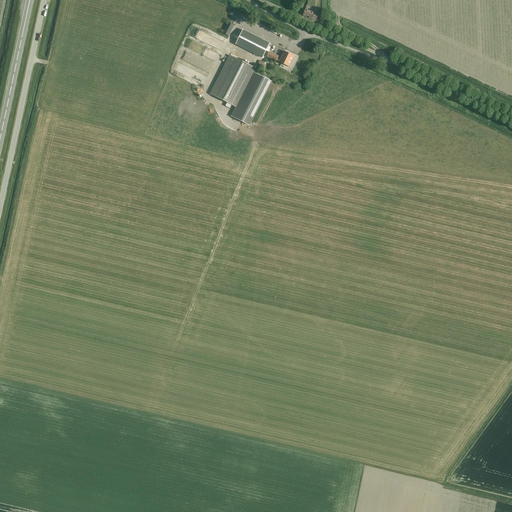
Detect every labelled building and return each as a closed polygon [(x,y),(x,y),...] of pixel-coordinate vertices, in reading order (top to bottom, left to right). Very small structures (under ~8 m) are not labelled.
[(305,10),(303,16),(316,21),(318,15),(315,14),(316,12),(313,11),(312,12),(305,10)] [(229,37),(234,26),(228,23),(223,34),(229,37)] [(243,30),(236,45),(262,58),(270,44),(243,30)] [(267,58),(270,59),(276,62),(279,56),(270,52),(267,58)] [(289,67),(294,56),(285,52),(279,62),(289,67)] [(271,82),(253,73),(256,69),(230,56),(210,94),(236,107),(231,117),(249,126),(271,82)]
